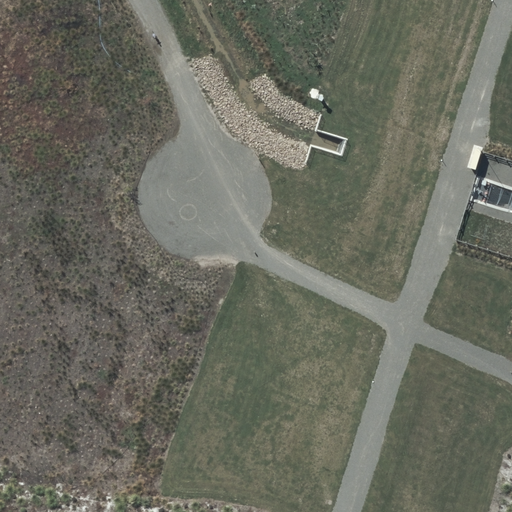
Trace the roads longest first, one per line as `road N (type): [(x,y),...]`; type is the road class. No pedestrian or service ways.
road 1 (track): [(118,0),(167,94),(188,208),(209,244),(511,368)]
road 2 (track): [(336,511),(498,0)]
